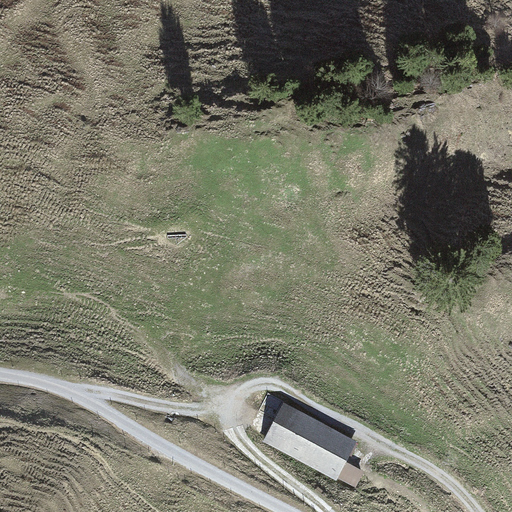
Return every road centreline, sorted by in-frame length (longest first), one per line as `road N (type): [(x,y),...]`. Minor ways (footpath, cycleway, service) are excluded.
road 1 (track): [(476,511),(437,472),(266,383),(232,402),(231,427),(327,511)]
road 2 (track): [(286,511),(97,406),(0,375)]
road 3 (track): [(228,412),(59,388)]
